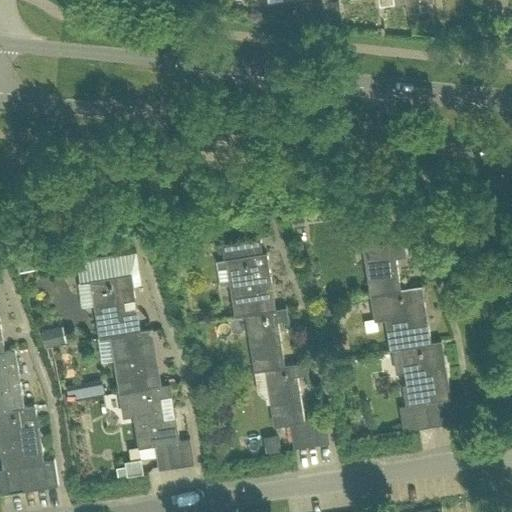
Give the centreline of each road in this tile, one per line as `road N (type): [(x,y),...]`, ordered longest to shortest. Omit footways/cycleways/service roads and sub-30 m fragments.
road 1 (tertiary): [(511,101),(0,41)]
road 2 (tertiary): [(0,100),(511,150)]
road 3 (residential): [(511,455),(154,511)]
